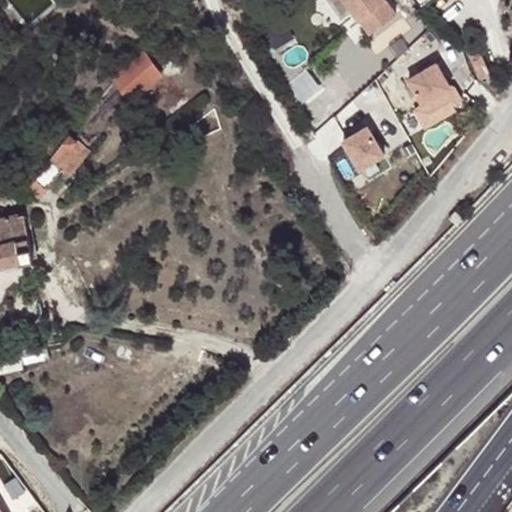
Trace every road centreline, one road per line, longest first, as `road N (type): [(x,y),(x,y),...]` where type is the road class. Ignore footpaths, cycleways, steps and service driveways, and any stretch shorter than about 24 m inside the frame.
road 1 (motorway): [(511,237),(235,511)]
road 2 (residential): [(371,279),(139,511)]
road 3 (residential): [(371,279),(210,0)]
road 4 (motorway): [(330,511),(511,332)]
road 5 (residential): [(511,128),(371,279)]
